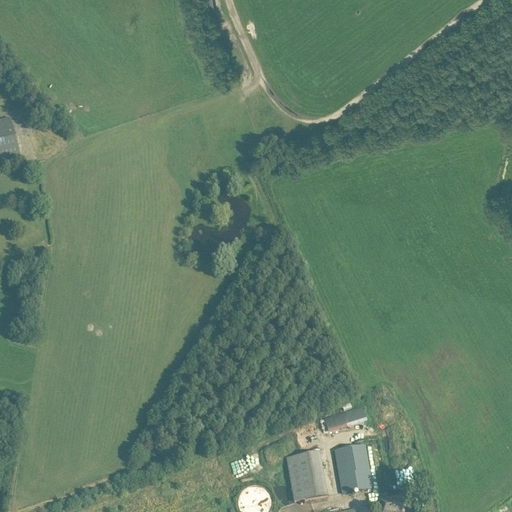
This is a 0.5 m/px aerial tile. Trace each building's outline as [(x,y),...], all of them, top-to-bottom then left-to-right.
[(0,121),(0,162),(20,157),(10,118),(0,121)] [(323,419),(328,434),(367,422),(362,407),(323,419)] [(336,450),(343,494),(373,490),(366,446),(336,450)] [(286,459),(294,504),(328,498),(320,453),(286,459)] [(238,504),(238,506),(239,509),(240,511),(269,511),(270,511),(271,509),(272,506),(273,503),(272,501),(272,498),(270,494),(268,492),(267,490),(265,489),(263,487),(260,486),(257,486),(254,486),(251,486),(248,487),(245,489),(242,491),(241,493),(239,496),(238,501),(238,504)] [(378,500),(379,511),(404,511),(404,509),(404,508),(411,507),(409,495),(378,500)]
